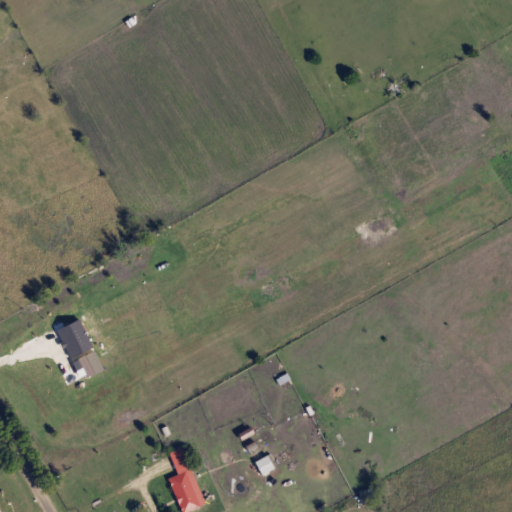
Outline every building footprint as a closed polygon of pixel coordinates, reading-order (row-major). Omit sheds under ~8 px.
[(94,344),(100,342),(106,360),(99,362),(94,344)] [(98,368),(83,376),(75,358),(90,351),(98,368)] [(172,469),(167,451),(180,448),(184,466),(172,469)] [(270,468),(258,474),(252,461),(264,455),(270,468)] [(183,511),(180,511),(164,480),(185,469),(202,503),(183,511)]
